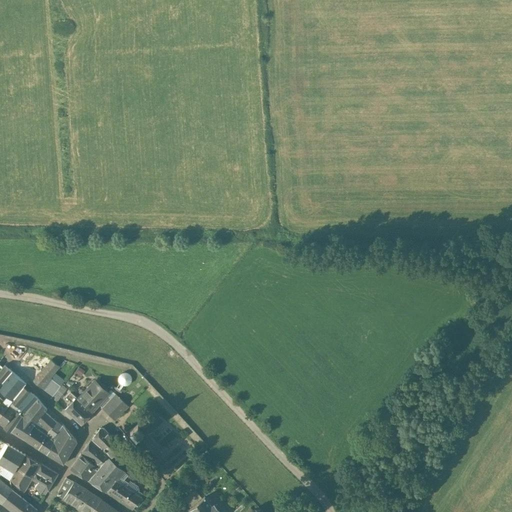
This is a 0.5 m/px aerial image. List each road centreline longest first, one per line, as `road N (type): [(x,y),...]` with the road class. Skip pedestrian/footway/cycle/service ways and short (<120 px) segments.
road 1 (unclassified): [(0,293),(136,319),(172,341),(329,511)]
road 2 (residential): [(0,340),(85,437)]
